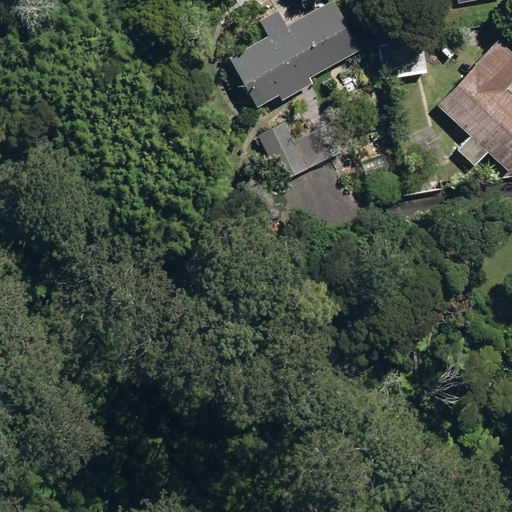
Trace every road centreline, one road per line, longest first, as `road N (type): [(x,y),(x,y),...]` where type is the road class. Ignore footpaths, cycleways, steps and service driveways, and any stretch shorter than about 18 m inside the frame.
road 1 (unknown): [(503,0),(348,214)]
road 2 (unknown): [(511,192),(348,214)]
road 3 (unknown): [(348,214),(300,202),(269,177),(262,105)]
